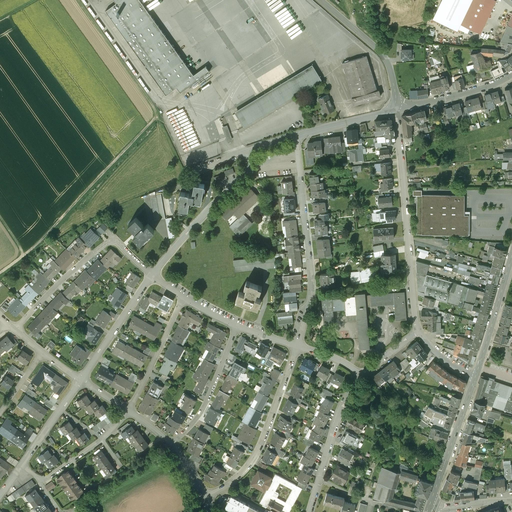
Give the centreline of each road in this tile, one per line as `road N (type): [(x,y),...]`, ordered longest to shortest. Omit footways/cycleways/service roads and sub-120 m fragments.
road 1 (residential): [(418,330),(396,99)]
road 2 (track): [(0,274),(42,241),(158,114)]
road 3 (residential): [(295,136),(311,271),(296,346)]
road 4 (residential): [(152,275),(118,243),(105,243),(14,330)]
road 5 (residential): [(296,346),(253,458),(205,497)]
road 6 (residential): [(152,275),(243,175),(249,151)]
road 7 (residential): [(310,511),(339,410),(361,376)]
road 8 (residential): [(170,445),(202,410),(237,325)]
road 9 (secondary): [(475,376),(429,504)]
road 10 (residential): [(128,410),(50,476),(20,465)]
road 11 (tertiary): [(320,0),(387,58),(396,99)]
road 12 (secondary): [(511,254),(475,376)]
road 13 (residential): [(81,380),(152,275)]
road 14 (residential): [(183,296),(128,410)]
road 15 (tertiary): [(396,99),(412,106),(511,75)]
